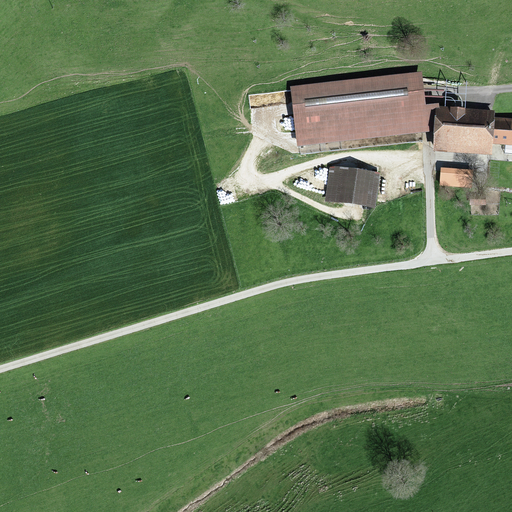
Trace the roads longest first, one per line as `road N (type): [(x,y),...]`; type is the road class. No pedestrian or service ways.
road 1 (track): [(511,88),(292,107),(246,186),(357,158),(432,162),(431,266)]
road 2 (unclassified): [(511,254),(299,285),(0,374)]
